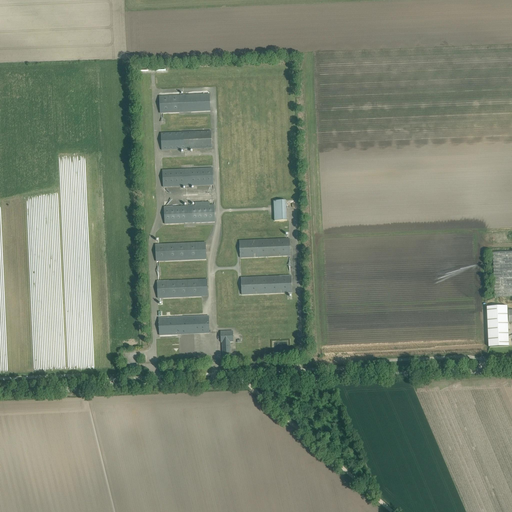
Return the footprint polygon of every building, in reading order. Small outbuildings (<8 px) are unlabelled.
[(210,94),(159,96),(160,113),(211,111),(210,94)] [(162,151),(211,149),(211,132),(161,134),(162,151)] [(163,188),(213,186),(212,169),(163,171),(163,188)] [(287,221),(286,201),(274,201),(275,221),(287,221)] [(195,202),(195,206),(164,208),(165,225),(215,222),(214,205),(210,206),(209,202),(195,202)] [(290,238),(239,240),(240,258),(290,256),(290,238)] [(157,262),(206,260),(206,243),(156,245),(157,262)] [(511,251),(493,253),(495,297),(511,296),(511,251)] [(292,292),(291,275),(241,278),(242,295),(292,292)] [(158,299),(208,297),(207,280),(157,282),(158,299)] [(488,347),(509,346),(507,306),(487,307),(488,347)] [(160,337),(210,335),(209,317),(159,320),(160,337)] [(231,357),(231,355),(230,342),(233,342),(233,331),(221,331),(221,342),(222,342),(223,357),(231,357)]
